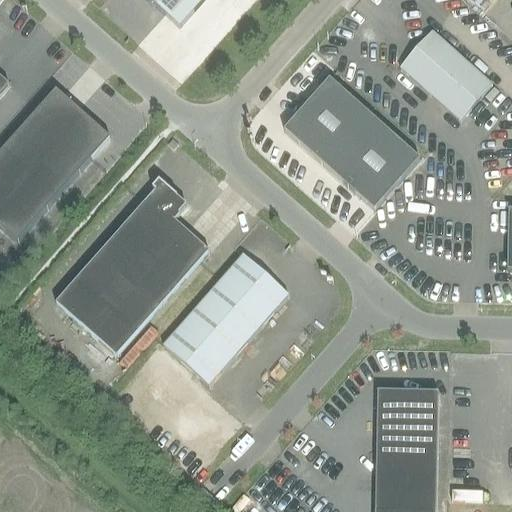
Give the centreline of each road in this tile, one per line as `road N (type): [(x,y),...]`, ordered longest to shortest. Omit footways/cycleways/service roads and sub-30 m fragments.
road 1 (unclassified): [(383,302),(210,495)]
road 2 (unclassified): [(383,302),(206,138)]
road 3 (unclassified): [(206,138),(52,0)]
road 4 (unclassified): [(206,138),(328,0)]
road 5 (unclassified): [(511,328),(423,326),(383,302)]
